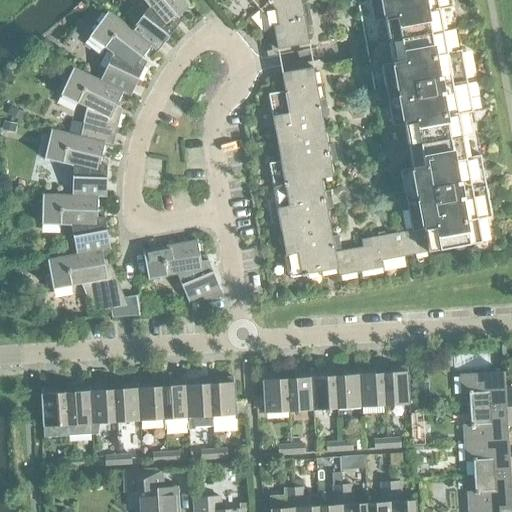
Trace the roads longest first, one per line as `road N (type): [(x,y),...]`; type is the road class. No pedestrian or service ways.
road 1 (residential): [(219,212),(212,162),(218,124),(249,65),(231,43),(206,34),(183,49),(134,171)]
road 2 (residential): [(511,324),(244,339)]
road 3 (residential): [(244,339),(0,350)]
road 4 (residential): [(244,339),(219,212)]
road 5 (residential): [(134,171),(139,210),(153,225),(219,212)]
